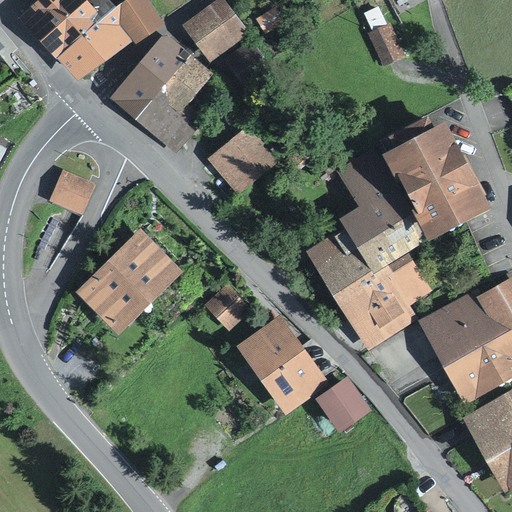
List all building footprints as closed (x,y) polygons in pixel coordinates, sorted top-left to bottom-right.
[(48,0),(50,1),(29,19),(61,55),(111,11),(100,0),(85,0),(82,4),(78,0),(48,0)] [(159,22),(143,0),(127,0),(113,10),(133,39),(159,22)] [(248,33),(225,4),(215,12),(237,41),(248,33)] [(90,72),(132,38),(133,39),(113,10),(111,11),(61,55),(77,72),(85,66),(90,72)] [(193,28),(216,57),(237,41),(215,12),(193,28)] [(402,57),(397,47),(398,46),(388,25),(385,27),(381,20),(369,25),(372,33),(370,34),(386,65),(402,57)] [(169,43),(121,95),(140,112),(186,58),(187,58),(169,43)] [(233,57),(257,91),(277,78),(252,43),(233,57)] [(181,101),(205,73),(186,58),(140,112),(178,143),(192,127),(194,129),(196,126),(194,125),(200,117),(181,101)] [(480,204),(468,182),(470,180),(455,150),(452,152),(442,132),(435,136),(426,120),(392,138),(401,154),(394,157),(432,229),(480,204)] [(211,179),(221,170),(238,191),(282,157),(254,125),(201,168),(211,179)] [(303,149),(314,163),(327,152),(315,139),(303,149)] [(321,256),(319,258),(347,301),(386,276),(379,265),(423,240),(404,210),(406,209),(372,155),(345,169),(369,208),(359,214),(366,226),(358,232),(354,226),(316,250),(321,256)] [(64,176),(52,202),(81,214),(90,194),(84,192),(87,186),(64,176)] [(169,271),(140,241),(114,267),(143,296),(169,271)] [(398,292),(418,279),(408,262),(386,276),(347,301),(372,342),(396,326),(394,324),(412,314),(398,292)] [(88,292),(117,322),(143,296),(114,267),(88,292)] [(468,300),(429,321),(452,362),(511,329),(511,295),(506,286),(482,299),(468,300)] [(211,305),(229,323),(244,309),(228,289),(211,305)] [(471,395),(511,376),(511,329),(452,362),(471,395)] [(248,348),(287,402),(317,381),(282,332),(271,340),(267,334),(248,348)] [(322,398),(341,425),(363,409),(345,383),(322,398)] [(511,391),(471,414),(495,455),(511,446),(511,391)] [(511,482),(511,446),(495,455),(511,483),(511,482)]
